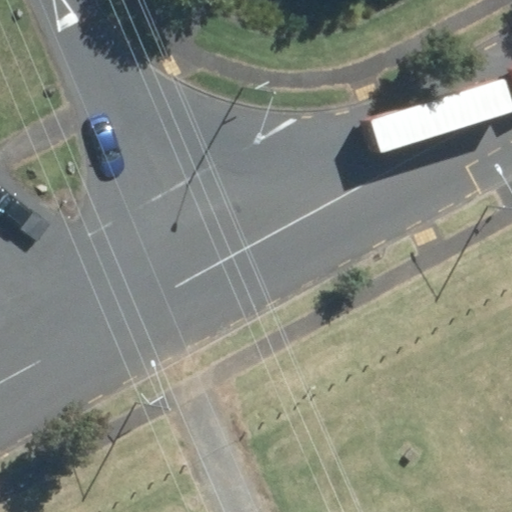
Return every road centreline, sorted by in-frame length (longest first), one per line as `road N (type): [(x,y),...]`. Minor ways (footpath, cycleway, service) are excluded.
road 1 (unclassified): [(511,93),(185,280)]
road 2 (unclassified): [(67,0),(185,280)]
road 3 (unclassified): [(185,280),(18,371)]
